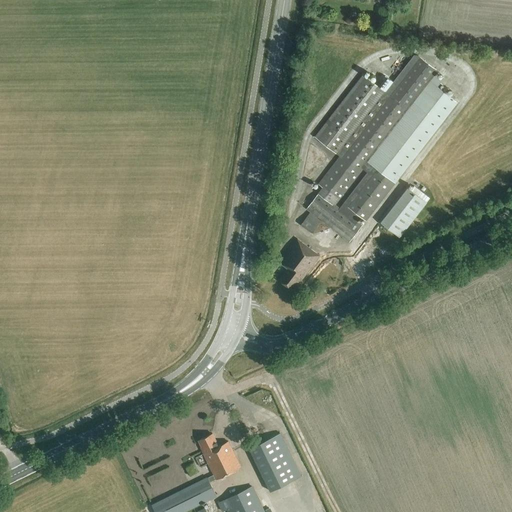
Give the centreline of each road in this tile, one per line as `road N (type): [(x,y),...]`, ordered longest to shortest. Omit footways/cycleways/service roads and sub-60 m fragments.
road 1 (primary): [(237,336),(263,345),(285,341),(511,231)]
road 2 (secondary): [(243,246),(285,0)]
road 3 (primary): [(0,481),(170,398)]
road 4 (unknown): [(200,369),(251,466),(250,479),(232,488)]
